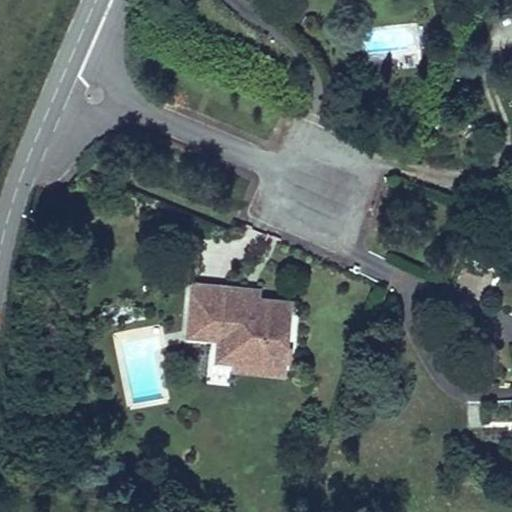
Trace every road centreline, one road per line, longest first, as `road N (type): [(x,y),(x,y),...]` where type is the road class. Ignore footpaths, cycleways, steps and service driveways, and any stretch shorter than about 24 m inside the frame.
road 1 (residential): [(325,189),(61,77)]
road 2 (tertiary): [(61,77),(19,176),(0,248)]
